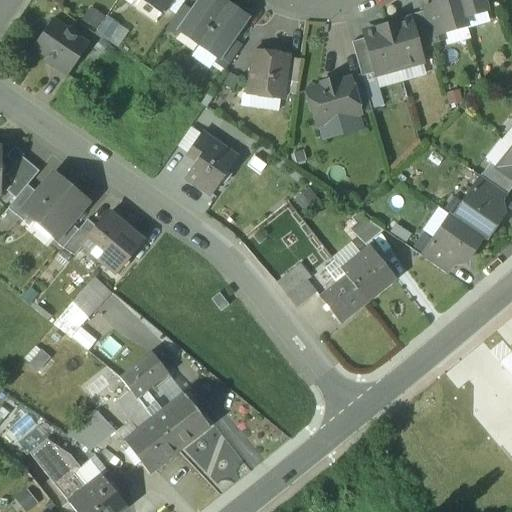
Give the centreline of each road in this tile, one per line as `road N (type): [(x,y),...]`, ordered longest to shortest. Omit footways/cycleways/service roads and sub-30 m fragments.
road 1 (residential): [(0,97),(223,253),(357,416)]
road 2 (tertiary): [(357,416),(511,287)]
road 3 (tertiary): [(237,511),(357,416)]
